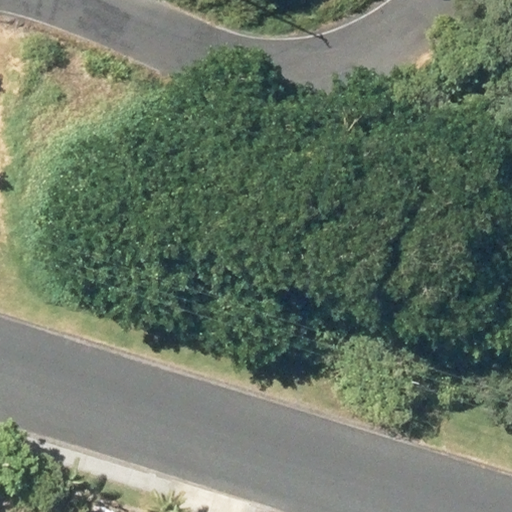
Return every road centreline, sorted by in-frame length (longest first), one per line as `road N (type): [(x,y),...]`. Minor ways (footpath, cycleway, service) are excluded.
road 1 (residential): [(467,511),(0,364)]
road 2 (unclassified): [(445,0),(375,42),(308,62),(243,63),(188,49),(83,0)]
